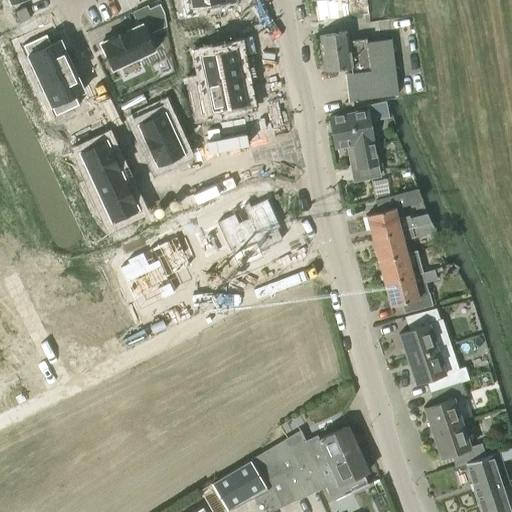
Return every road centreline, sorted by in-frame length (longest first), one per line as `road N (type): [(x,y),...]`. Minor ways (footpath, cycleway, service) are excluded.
road 1 (residential): [(57,0),(152,198),(169,202),(308,141)]
road 2 (tertiary): [(411,511),(308,141)]
road 3 (tertiary): [(308,141),(279,0)]
